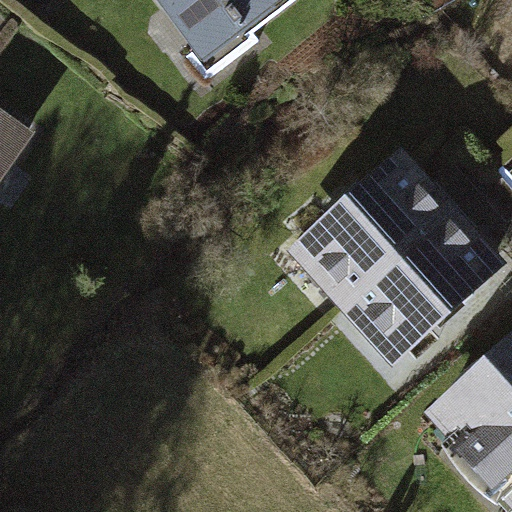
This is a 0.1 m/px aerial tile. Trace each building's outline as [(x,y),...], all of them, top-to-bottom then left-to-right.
[(156,0),(205,64),(288,0),(156,0)] [(0,186),(36,135),(0,109),(0,186)] [(511,219),(511,188),(463,135),(444,152),(508,223),(511,219)] [(403,152),(289,257),(396,372),(510,267),(403,152)] [(511,337),(427,413),(511,508),(511,337)]
